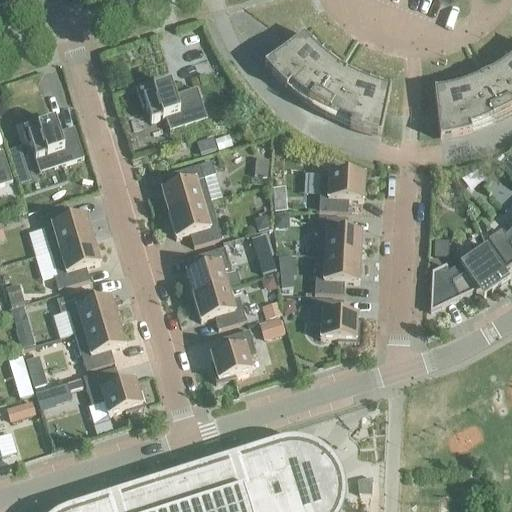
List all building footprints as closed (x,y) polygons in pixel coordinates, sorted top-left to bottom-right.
[(0,0),(0,11),(9,9),(7,2),(13,0),(0,0)] [(289,88),(301,98),(315,109),(329,117),(341,123),(355,128),(368,132),(381,135),(390,91),(389,91),(388,91),(376,88),(379,82),(362,76),(359,82),(346,75),(338,70),(327,62),(331,57),(317,44),(313,49),(304,40),(305,39),(304,38),(269,66),(279,78),(289,88)] [(435,93),(434,93),(439,138),(452,136),(466,133),(480,129),(492,124),(507,117),(511,114),(511,55),(510,53),(496,64),(500,69),(487,77),(479,81),(465,86),(464,80),(446,85),(448,91),(435,93)] [(136,92),(142,112),(145,111),(151,127),(165,122),(170,135),(206,123),(197,92),(174,100),(170,89),(159,92),(157,87),(158,86),(158,85),(136,92)] [(30,148),(39,177),(83,162),(73,132),(58,137),(55,126),(44,129),(42,124),(43,123),(43,122),(20,129),(27,149),(30,148)] [(511,154),(499,165),(507,173),(511,167),(511,154)] [(0,189),(12,186),(2,155),(0,155),(0,189)] [(254,180),(268,181),(269,164),(255,163),(254,180)] [(175,190),(161,194),(169,219),(211,207),(203,182),(215,179),(211,166),(199,169),(171,178),(175,190)] [(318,217),(348,218),(348,205),(363,206),(363,198),(366,198),(367,177),(346,172),(346,173),(347,173),(346,178),(320,177),(318,217)] [(211,207),(169,219),(176,244),(190,240),(193,252),(222,244),(211,207)] [(39,219),(50,256),(92,244),(85,219),(71,223),(67,211),(39,219)] [(318,221),(316,260),(360,262),(361,237),(347,236),(347,223),(318,221)] [(488,243),(509,272),(511,269),(511,231),(505,238),(501,234),(488,243)] [(258,243),(262,255),(274,251),(270,236),(261,239),(262,242),(258,243)] [(92,244),(50,256),(58,281),(54,282),(58,295),(89,285),(86,273),(100,269),(92,244)] [(434,260),(448,261),(449,244),(434,244),(434,260)] [(449,275),(445,270),(432,276),(430,316),(486,289),(491,296),(508,285),(509,286),(510,285),(486,250),(449,275)] [(186,277),(193,302),(227,292),(223,279),(231,277),(224,252),(196,261),(200,273),(186,277)] [(270,260),(257,264),(262,279),(274,275),(270,260)] [(360,262),(316,260),(314,299),(343,300),(344,287),(358,288),(360,262)] [(293,281),(280,283),(281,292),(294,291),(293,281)] [(227,292),(193,302),(200,327),(214,322),(218,335),(246,327),(239,302),(231,305),(227,292)] [(68,316),(75,339),(117,327),(110,302),(96,306),(92,294),(56,304),(60,318),(68,316)] [(321,329),(320,343),(337,344),(337,347),(358,348),(359,327),(356,327),(357,319),(342,318),(343,305),(310,303),(308,329),(321,329)] [(261,312),(265,324),(281,319),(277,306),(261,312)] [(259,327),(264,344),(284,338),(279,322),(259,327)] [(117,327),(75,339),(86,376),(114,368),(110,356),(124,352),(117,327)] [(256,359),(248,335),(220,343),(224,356),(210,360),(212,368),(210,368),(216,389),(236,383),(235,380),(252,375),(248,362),(256,359)] [(43,357),(18,366),(28,395),(52,387),(43,357)] [(115,372),(83,382),(91,411),(88,411),(94,429),(109,425),(108,420),(124,415),(125,418),(145,412),(139,392),(136,393),(134,385),(120,389),(115,372)] [(37,397),(43,415),(62,409),(57,391),(37,397)] [(15,424),(40,419),(38,405),(13,409),(15,424)] [(16,436),(1,441),(7,461),(23,456),(16,436)] [(338,511),(339,509),(340,501),(340,494),(339,487),(337,482),(335,476),(331,471),(326,464),(322,461),(316,457),(311,454),(304,452),(299,451),(293,450),(287,451),(282,451),(278,453),(238,465),(237,460),(105,502),(107,507),(91,511),(338,511)] [(371,499),(372,482),(357,485),(358,499),(371,499)]
